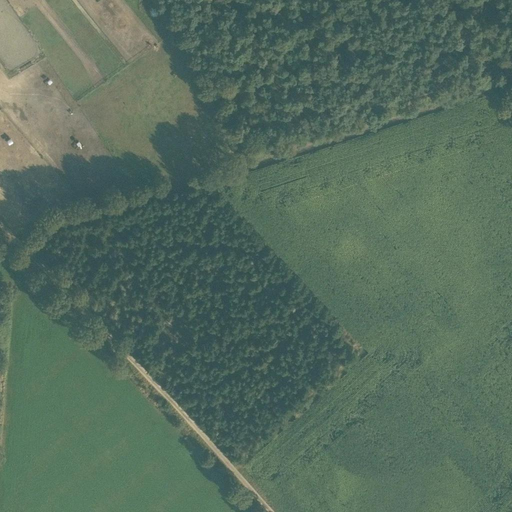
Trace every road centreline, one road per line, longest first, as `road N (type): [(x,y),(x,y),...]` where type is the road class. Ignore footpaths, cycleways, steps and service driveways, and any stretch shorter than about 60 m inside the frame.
road 1 (track): [(8,232),(511,85)]
road 2 (track): [(272,511),(8,232)]
